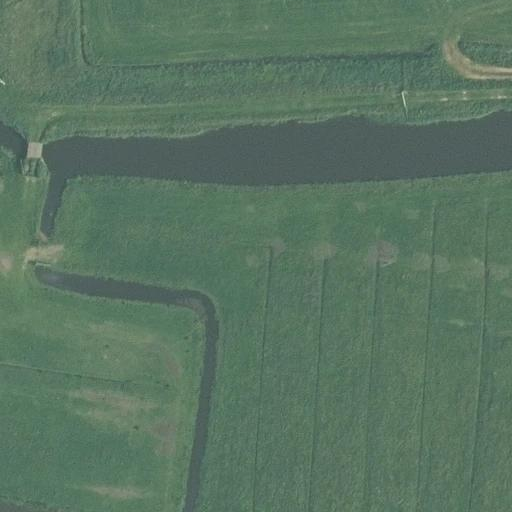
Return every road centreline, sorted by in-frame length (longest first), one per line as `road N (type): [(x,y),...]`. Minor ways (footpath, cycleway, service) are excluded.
road 1 (track): [(43,114),(511,90)]
road 2 (track): [(19,255),(43,114)]
